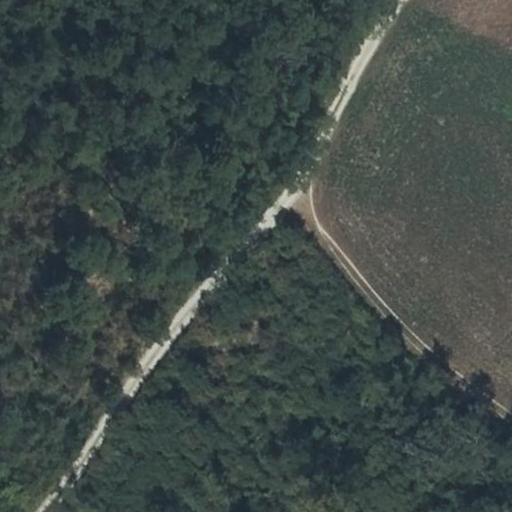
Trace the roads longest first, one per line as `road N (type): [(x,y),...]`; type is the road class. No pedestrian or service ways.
road 1 (track): [(43,511),(158,345),(249,243)]
road 2 (track): [(511,417),(391,318),(295,191)]
road 3 (track): [(295,191),(402,0)]
